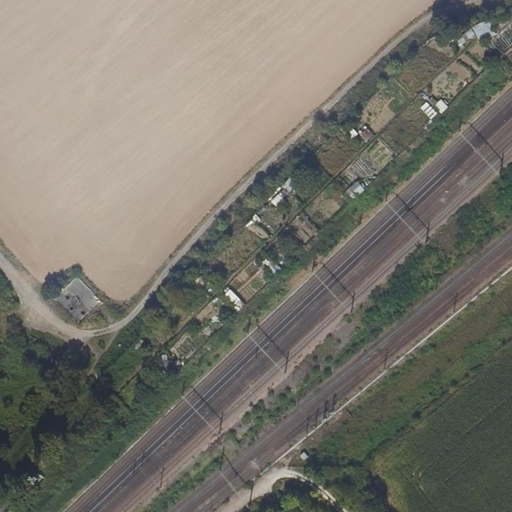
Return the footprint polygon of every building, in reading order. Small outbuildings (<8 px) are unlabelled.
[(474,25),(478,40),(494,36),(489,20),(474,25)] [(290,178),(282,185),(290,194),(298,187),(290,178)] [(276,194),(271,203),(280,208),(284,199),(276,194)] [(85,451),(92,444),(80,432),(66,445),(78,458),(80,455),(83,458),(88,454),(85,451)] [(73,463),(78,458),(66,445),(50,461),(61,473),(67,467),(70,470),(75,465),(73,463)]
